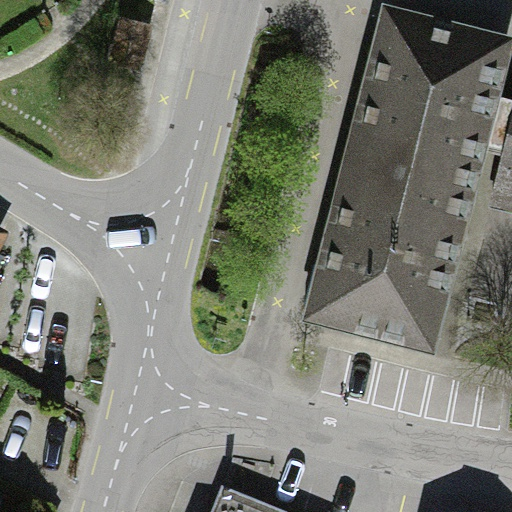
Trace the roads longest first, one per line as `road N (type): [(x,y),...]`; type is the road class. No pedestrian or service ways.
road 1 (unclassified): [(139,390),(272,426),(511,464)]
road 2 (residential): [(227,0),(166,250)]
road 3 (residential): [(0,174),(166,250)]
road 4 (residential): [(166,250),(139,390)]
road 5 (residential): [(139,390),(97,511)]
